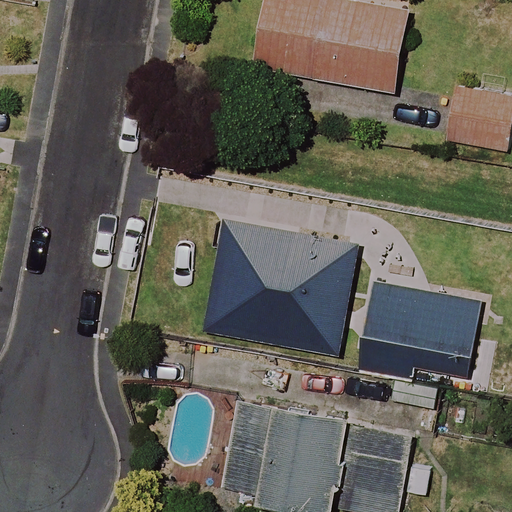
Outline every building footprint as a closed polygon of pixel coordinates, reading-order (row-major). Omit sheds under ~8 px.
[(411,10),(355,0),(266,0),(255,66),(396,91),(411,10)] [(511,121),(511,93),(454,84),(445,139),(508,149),(511,121)] [(359,241),(228,218),(207,330),(339,354),(359,241)] [(480,298),(374,284),(365,363),(470,376),(480,298)] [(349,416),(239,402),(228,496),(358,511),(400,511),(411,430),(348,423),(349,416)]
